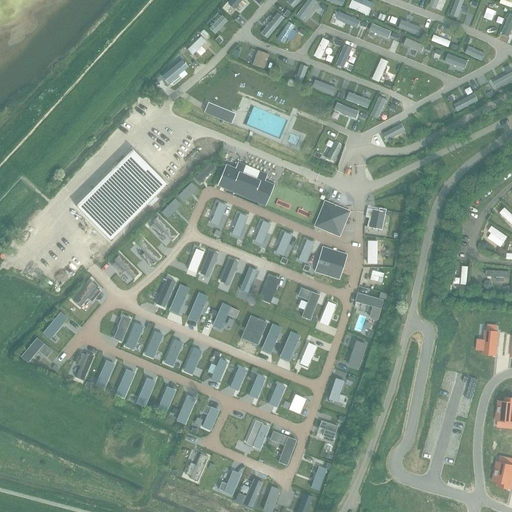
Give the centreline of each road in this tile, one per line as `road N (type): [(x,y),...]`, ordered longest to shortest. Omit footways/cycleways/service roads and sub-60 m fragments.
road 1 (unclassified): [(187,130),(374,190),(511,122)]
road 2 (unclassified): [(407,321),(433,212),(458,175),(511,133)]
road 3 (unclassified): [(344,511),(360,486),(407,321)]
road 4 (unclassified): [(407,321),(429,331),(395,467),(427,484)]
